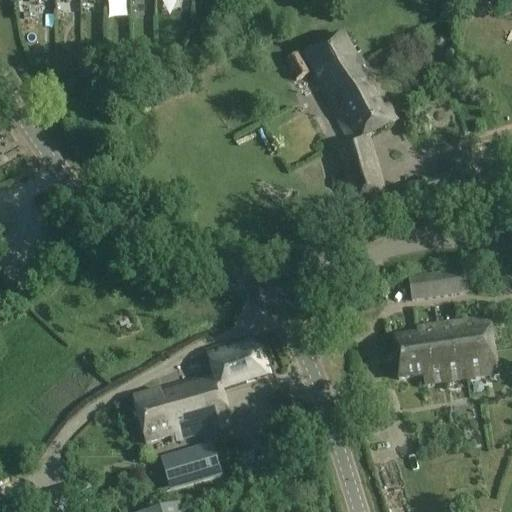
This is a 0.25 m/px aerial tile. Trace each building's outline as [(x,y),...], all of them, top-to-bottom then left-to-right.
[(317,79),(315,80),(350,145),(339,148),(350,182),(341,187),(353,219),(388,207),(366,140),(397,122),(358,57),(355,59),(343,36),(304,56),(317,79)] [(285,62),(295,82),(309,75),(299,55),(285,62)] [(254,108),(265,124),(280,113),(269,97),(254,108)] [(479,105),(459,116),(468,133),(488,122),(479,105)] [(464,156),(441,164),(451,198),(474,190),(464,156)] [(412,180),(428,174),(423,161),(407,168),(412,180)] [(405,194),(410,210),(431,203),(426,187),(405,194)] [(408,279),(411,303),(468,295),(465,271),(408,279)] [(417,337),(392,340),(398,381),(423,378),(424,387),(496,376),(488,320),(416,331),(417,337)] [(219,393),(246,385),(257,381),(272,376),(263,350),(255,352),(251,339),(206,354),(213,374),(219,393)] [(213,374),(132,400),(145,446),(170,438),(172,443),(231,426),(221,392),(219,393),(213,374)] [(285,436),(256,445),(264,468),(292,458),(285,436)] [(211,447),(175,457),(184,487),(220,476),(211,447)] [(88,486),(73,490),(79,508),(93,504),(88,486)]
